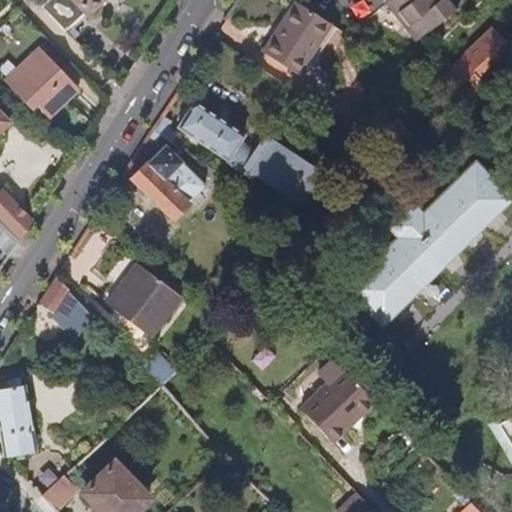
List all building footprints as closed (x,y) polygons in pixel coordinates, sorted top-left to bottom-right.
[(46,0),(41,6),(65,31),(96,0),(46,0)] [(395,0),(423,35),(457,9),(449,0),(395,0)] [(480,0),(470,9),(478,17),(495,0),(480,0)] [(330,25),(294,2),(276,28),(280,31),(264,55),(297,76),(330,25)] [(260,53),(264,55),(280,31),(276,28),(260,53)] [(483,83),(511,54),(511,52),(491,30),(443,75),(470,104),(487,88),(483,83)] [(448,31),(434,45),(441,52),(456,39),(448,31)] [(47,116),(77,88),(39,49),(5,81),(31,107),(34,104),(47,116)] [(245,135),(195,101),(178,126),(228,160),(226,163),(252,181),(256,175),(293,199),(313,169),(284,150),(281,155),(267,145),(261,154),(241,141),(245,135)] [(154,127),(152,130),(159,135),(171,143),(178,133),(172,129),(170,123),(172,119),(163,113),(154,127)] [(376,145),(379,146),(396,158),(416,139),(401,125),(392,134),(390,132),(376,145)] [(152,130),(148,136),(155,141),(159,135),(152,130)] [(171,218),(205,186),(166,145),(149,163),(146,161),(131,176),(171,218)] [(350,201),(396,158),(379,146),(337,185),(350,201)] [(377,324),(509,198),(472,159),(419,210),(408,199),(382,223),(394,235),(340,286),(377,324)] [(0,221),(19,241),(32,221),(2,191),(0,192),(0,221)] [(0,244),(10,254),(19,241),(0,221),(0,244)] [(149,335),(181,296),(140,263),(138,265),(125,253),(107,277),(113,281),(102,297),(149,335)] [(69,290),(56,277),(38,304),(55,314),(69,290)] [(141,365),(159,384),(174,369),(156,351),(141,365)] [(357,413),(361,416),(376,402),(336,360),(320,374),(329,384),(302,409),(330,438),(357,413)] [(0,428),(4,456),(34,450),(22,386),(19,386),(18,379),(7,381),(8,383),(1,384),(1,389),(0,389),(0,428)] [(334,442),(361,416),(357,413),(330,438),(334,442)] [(511,415),(492,427),(511,459),(511,458),(511,415)] [(104,511),(132,511),(148,498),(115,464),(85,492),(104,511)] [(65,474),(41,497),(55,511),(75,493),(75,485),(65,474)] [(362,511),(371,504),(358,491),(339,511),(340,511),(362,511)] [(482,511),(472,501),(459,511),(482,511)]
